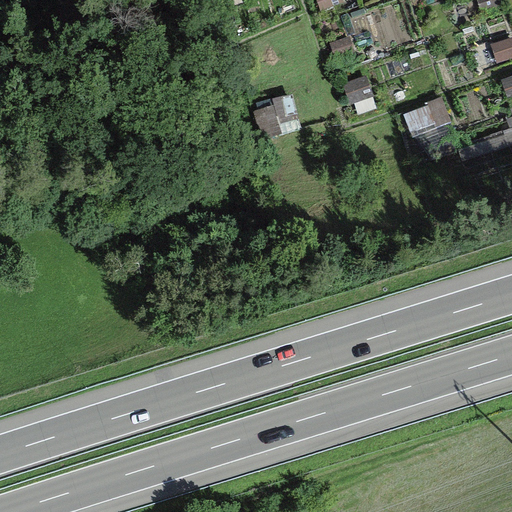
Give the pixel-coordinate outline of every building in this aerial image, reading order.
[(320,0),(324,10),(350,2),(349,0),(320,0)] [(500,62),(511,57),(511,36),(494,43),(500,62)] [(369,73),(347,81),(359,113),(380,105),(369,73)] [(265,139),(305,128),(295,91),(276,96),(278,104),(256,110),(265,139)] [(422,157),(460,147),(447,99),(410,109),(422,157)]
